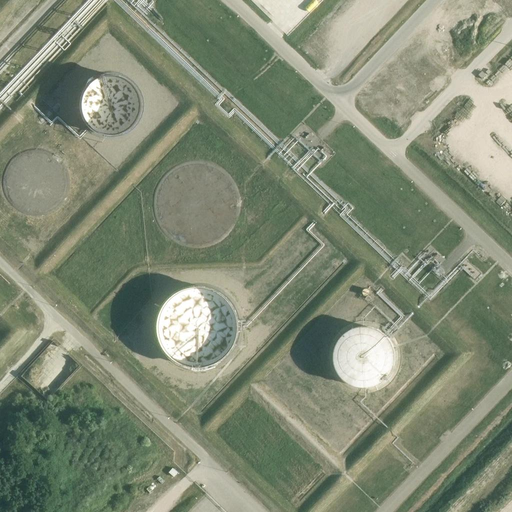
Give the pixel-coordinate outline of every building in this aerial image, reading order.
[(136,110),(137,105),(136,99),(135,94),(132,89),(128,84),(124,81),(119,78),(115,76),(108,75),(100,76),(96,78),(91,81),(87,84),(83,89),(81,93),(79,98),(78,104),(78,108),(80,114),(82,119),(85,124),(90,128),(95,131),(99,133),(102,134),(106,134),(112,134),(117,133),(123,130),(128,126),(132,121),(135,115),(136,110)] [(62,188),(63,182),(62,176),(60,171),(58,165),(54,161),(49,157),(45,154),(41,153),(38,152),(33,152),(27,152),(21,154),(16,156),(11,160),(7,165),(4,170),(3,175),(2,181),(2,188),(4,193),(7,199),(10,203),(15,207),(20,210),(26,212),(32,212),(38,212),(45,210),(49,207),(54,203),(57,199),(60,194),(62,188)] [(233,212),(234,204),(234,200),(233,196),(231,189),(227,182),(223,176),(217,172),(211,168),(204,166),(196,165),(190,165),(182,167),(178,169),(174,171),(168,175),(163,181),(161,185),(159,188),(157,195),(156,199),(156,203),(157,211),(159,218),(162,224),(164,228),(167,231),(172,236),(179,240),(186,242),(189,243),(194,243),(201,243),(205,242),(209,241),(215,238),(219,235),(222,232),(225,229),(227,226),(231,219),(232,216),(233,212)] [(235,331),(236,327),(235,319),(233,313),(231,309),(229,306),(225,300),(223,298),(218,294),(212,291),(205,289),(202,288),(197,288),(191,288),(188,289),(183,290),(175,294),(169,299),(165,304),(163,307),(161,311),(159,315),(158,319),(157,326),(158,333),(159,337),(160,341),(162,345),(164,349),(169,355),(175,359),(181,363),(188,365),(197,366),(205,365),(212,363),(218,359),(224,355),(227,352),(229,349),(233,342),(235,335),(235,331)] [(405,372),(406,366),(405,361),(404,355),(401,350),(397,344),(392,340),(387,337),(382,336),(376,335),(373,335),(369,335),(363,337),(358,340),(353,343),(349,348),(346,353),(344,360),(343,366),(344,372),(346,378),(348,383),(352,388),(355,390),(358,392),(362,395),(368,397),(374,397),(381,397),(387,395),(392,392),(395,390),(397,388),(401,383),(404,378),(405,372)]
